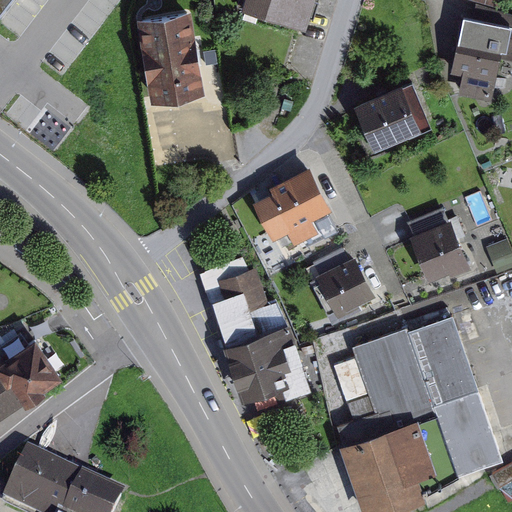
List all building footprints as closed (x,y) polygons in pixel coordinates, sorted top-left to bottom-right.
[(0,0),(0,23),(18,0),(0,0)] [(310,0),(249,0),(246,12),(302,29),(310,0)] [(511,19),(471,12),(454,95),(505,105),(511,69),(511,19)] [(202,97),(187,13),(141,21),(156,105),(202,97)] [(416,82),(362,106),(383,152),(437,127),(416,82)] [(333,210),(312,170),(278,188),(280,192),(261,202),(279,235),(292,228),(302,247),(325,235),(316,219),(333,210)] [(445,210),(403,228),(426,283),(468,265),(445,210)] [(511,238),(495,246),(506,271),(511,268),(511,238)] [(307,268),(334,320),(372,300),(351,260),(343,264),(337,253),(307,268)] [(257,254),(212,270),(254,391),(312,371),(286,296),(273,301),(257,254)] [(345,404),(352,422),(334,428),(362,511),(385,511),(425,499),(421,488),(498,462),(449,318),(350,351),(365,397),(345,404)] [(30,348),(0,368),(0,417),(53,381),(30,348)] [(117,511),(122,503),(30,458),(8,506),(20,511),(117,511)] [(511,465),(499,473),(511,496),(511,465)]
